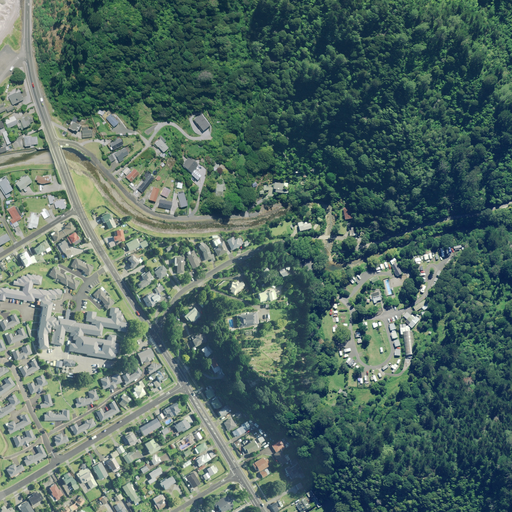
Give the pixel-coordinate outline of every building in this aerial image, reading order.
[(23,100),(19,91),(8,96),(12,105),(23,100)] [(118,123),(110,114),(105,119),(109,124),(112,127),(118,123)] [(209,125),(200,114),(191,121),(200,132),(209,125)] [(12,115),(0,119),(0,126),(14,121),(12,115)] [(24,116),(17,119),(22,128),(30,124),(29,123),(34,121),(31,116),(26,118),(24,116)] [(76,119),(73,117),(67,129),(74,132),(78,125),(74,123),(76,119)] [(5,129),(0,130),(0,132),(4,143),(10,141),(5,129)] [(165,141),(161,136),(159,138),(153,143),(162,153),(168,148),(163,143),(165,141)] [(37,144),(36,137),(21,138),(21,140),(22,147),(29,146),(29,145),(37,144)] [(122,145),(119,138),(108,144),(111,150),(122,145)] [(107,157),(110,162),(115,160),(117,163),(118,162),(123,160),(122,157),(128,154),(124,148),(107,157)] [(196,166),(188,158),(180,166),(189,174),(196,166)] [(138,174),(133,169),(124,178),(129,183),(138,174)] [(200,176),(195,170),(190,175),(195,181),(200,176)] [(149,174),(145,171),(141,175),(145,179),(137,188),(142,192),(153,178),(152,176),(153,175),(150,172),(149,174)] [(30,182),(25,175),(18,180),(19,181),(15,184),(20,191),(25,187),(25,186),(30,182)] [(52,183),(51,175),(34,177),(35,183),(40,184),(52,183)] [(9,183),(5,176),(0,178),(0,189),(1,192),(2,191),(6,199),(10,196),(8,192),(11,190),(8,184),(9,183)] [(224,187),(224,181),(216,180),(215,196),(222,197),(222,190),(224,190),(225,187),(224,187)] [(282,194),(283,182),(281,182),(275,181),(275,191),(276,191),(276,194),(282,194)] [(158,189),(151,187),(147,200),(154,202),(158,189)] [(170,190),(163,187),(160,194),(166,198),(170,190)] [(186,206),(182,193),(176,195),(180,207),(186,206)] [(65,208),(62,199),(53,203),(55,208),(58,207),(59,210),(65,208)] [(170,209),(171,202),(158,199),(156,207),(170,209)] [(16,221),(21,219),(19,216),(21,215),(15,205),(7,210),(11,219),(9,220),(11,224),(12,224),(14,227),(18,225),(16,221)] [(49,215),(45,208),(42,210),(43,212),(41,214),(44,219),(49,215)] [(353,219),(350,208),(343,209),(345,221),(353,219)] [(36,214),(31,213),(27,228),(32,229),(32,227),(36,228),(38,218),(35,217),(36,214)] [(110,218),(108,213),(101,217),(104,223),(105,222),(109,229),(115,226),(111,218),(110,218)] [(74,230),(70,222),(63,226),(65,229),(58,233),(56,230),(50,234),(52,237),(51,237),(54,242),(74,230)] [(302,223),(297,224),(300,233),(312,229),(310,224),(306,226),(305,224),(303,225),(302,223)] [(124,241),(122,230),(115,231),(116,236),(112,237),(113,242),(118,241),(118,242),(124,241)] [(78,239),(74,232),(66,237),(70,244),(78,239)] [(9,240),(6,234),(0,237),(0,244),(4,243),(9,240)] [(139,244),(136,238),(125,244),(129,252),(140,246),(139,244)] [(233,241),(231,238),(225,241),(230,251),(243,244),(240,238),(237,240),(236,239),(233,241)] [(219,243),(217,239),(213,241),(217,248),(214,250),(217,256),(227,252),(222,242),(219,243)] [(68,247),(63,240),(59,242),(61,245),(58,247),(62,253),(63,253),(66,258),(72,254),(69,249),(67,250),(66,248),(68,247)] [(51,250),(45,241),(42,242),(44,245),(42,247),(40,244),(33,249),(36,255),(45,250),(47,252),(51,250)] [(208,248),(202,242),(197,247),(201,251),(204,261),(210,259),(211,262),(215,261),(213,254),(210,255),(208,248)] [(30,259),(25,251),(18,255),(22,260),(21,261),(24,265),(29,262),(28,260),(30,259)] [(196,258),(193,251),(185,254),(192,269),(199,265),(198,263),(200,262),(198,257),(196,258)] [(137,260),(131,255),(127,259),(131,263),(128,267),(131,270),(138,262),(139,263),(141,261),(139,259),(137,260)] [(184,265),(184,257),(175,257),(175,264),(176,264),(176,273),(183,273),(183,265),(184,265)] [(75,258),(70,266),(75,269),(75,267),(78,269),(78,268),(82,270),(82,271),(85,272),(84,274),(88,276),(93,267),(85,264),(85,265),(81,263),(82,262),(75,258)] [(402,274),(396,264),(392,267),(395,272),(394,273),(397,277),(402,274)] [(166,270),(162,265),(153,273),(159,280),(166,274),(164,272),(166,270)] [(53,267),(49,275),(55,279),(56,277),(60,280),(59,281),(75,290),(79,283),(72,279),(71,280),(69,279),(70,277),(64,274),(63,275),(59,273),(60,271),(53,267)] [(427,276),(425,269),(416,272),(418,279),(427,276)] [(146,271),(139,275),(141,277),(139,278),(140,280),(137,283),(141,289),(151,282),(149,278),(151,277),(148,271),(147,272),(146,271)] [(38,330),(37,334),(38,349),(47,348),(46,335),(46,332),(48,333),(49,326),(52,327),(51,329),(55,329),(55,333),(52,332),(50,343),(61,345),(64,331),(73,333),(72,339),(75,340),(74,344),(69,343),(68,351),(86,354),(86,355),(113,360),(114,353),(117,353),(118,344),(114,343),(114,340),(115,335),(108,334),(108,337),(106,337),(106,340),(82,336),(82,334),(82,333),(100,336),(102,326),(117,329),(117,331),(126,332),(127,330),(128,323),(120,322),(121,315),(120,315),(120,311),(118,311),(118,309),(110,307),(108,315),(110,316),(110,319),(95,316),(96,313),(87,312),(85,321),(91,322),(91,325),(75,323),(75,321),(57,318),(56,321),(54,321),(54,318),(51,318),(48,317),(51,302),(49,302),(50,299),(55,299),(55,298),(59,299),(60,290),(53,289),(53,291),(48,290),(47,291),(37,289),(37,290),(31,289),(32,283),(40,285),(41,277),(26,275),(25,276),(22,276),(20,275),(20,277),(20,279),(17,278),(17,281),(13,281),(12,284),(22,286),(22,287),(22,291),(0,287),(0,299),(4,301),(4,297),(33,302),(34,297),(40,298),(38,306),(41,306),(41,309),(40,316),(39,323),(38,330)] [(236,292),(236,293),(243,288),(243,287),(244,286),(241,282),(239,283),(237,281),(231,285),(230,285),(228,289),(230,290),(229,293),(235,295),(236,292)] [(164,289),(161,285),(154,289),(157,294),(164,289)] [(107,309),(113,303),(108,297),(107,298),(103,295),(104,294),(99,288),(92,295),(96,298),(97,297),(99,299),(103,302),(102,303),(104,304),(103,306),(107,309)] [(275,299),(273,291),(257,294),(259,302),(275,299)] [(381,301),(379,293),(372,294),(374,304),(377,303),(377,302),(381,301)] [(154,303),(159,300),(158,299),(159,298),(157,295),(156,296),(156,294),(153,296),(151,294),(142,299),(147,307),(150,306),(151,307),(155,305),(154,303)] [(429,304),(428,304),(425,300),(412,308),(415,312),(421,308),(423,312),(431,307),(429,304)] [(198,313),(193,308),(183,317),(186,321),(188,319),(191,323),(198,316),(197,314),(198,313)] [(258,324),(256,313),(237,316),(239,328),(258,324)] [(0,320),(0,325),(3,331),(19,323),(15,314),(10,317),(12,321),(6,324),(4,320),(1,321),(1,320),(0,320)] [(410,332),(410,328),(408,328),(408,326),(406,327),(405,325),(400,325),(401,336),(403,335),(405,358),(415,357),(413,332),(410,332)] [(5,335),(9,345),(27,337),(25,334),(24,334),(22,328),(19,329),(17,331),(18,334),(12,337),(10,333),(8,335),(7,334),(5,335)] [(206,341),(202,334),(199,335),(198,334),(194,337),(195,338),(191,341),(194,347),(206,341)] [(11,351),(15,361),(21,359),(27,357),(26,356),(31,353),(28,345),(21,348),(23,352),(19,354),(17,350),(14,351),(14,350),(11,351)] [(212,352),(207,345),(200,351),(205,358),(212,352)] [(149,348),(137,354),(140,362),(144,361),(145,363),(150,360),(149,358),(153,357),(149,348)] [(218,366),(213,358),(207,361),(214,373),(221,370),(219,366),(218,366)] [(24,366),(19,369),(24,377),(39,369),(34,360),(29,362),(31,366),(26,370),(24,366)] [(121,376),(125,381),(124,382),(125,385),(139,376),(139,375),(140,374),(141,372),(136,364),(131,367),(134,373),(129,376),(127,373),(121,376)] [(147,371),(149,374),(161,367),(159,364),(156,366),(155,364),(153,365),(153,364),(149,366),(150,366),(147,368),(148,369),(147,370),(148,371),(147,371)] [(153,379),(156,377),(160,383),(162,382),(161,380),(167,377),(165,374),(163,376),(161,373),(163,372),(161,369),(150,375),(153,379)] [(107,377),(100,380),(102,386),(101,386),(103,389),(109,386),(110,389),(116,387),(114,384),(121,382),(118,374),(112,376),(113,377),(111,378),(113,382),(109,383),(107,377)] [(29,383),(26,384),(30,394),(36,391),(36,392),(42,389),(41,387),(47,384),(45,380),(45,381),(42,375),(37,378),(36,379),(38,385),(34,386),(32,383),(29,384),(29,383)] [(0,394),(14,385),(9,377),(6,379),(3,380),(6,383),(0,387),(0,394)] [(136,393),(138,398),(145,394),(141,388),(139,385),(133,389),(134,391),(134,392),(135,394),(136,393)] [(215,392),(211,385),(208,387),(209,389),(204,392),(208,399),(214,395),(213,393),(215,392)] [(75,404),(76,407),(89,404),(92,404),(91,401),(98,399),(97,396),(96,396),(94,390),(88,392),(89,398),(84,399),(84,398),(82,399),(81,398),(79,399),(79,398),(75,399),(77,404),(75,404)] [(0,408),(0,417),(15,408),(13,406),(19,403),(17,399),(13,394),(8,397),(9,398),(7,399),(10,404),(3,408),(3,407),(0,409),(0,408)] [(39,405),(40,408),(52,405),(49,394),(43,395),(45,401),(43,402),(44,403),(39,405)] [(118,404),(123,407),(126,403),(127,404),(130,399),(123,394),(120,397),(122,399),(118,404)] [(221,406),(217,399),(211,402),(216,409),(221,406)] [(96,413),(100,421),(119,411),(114,402),(108,404),(111,409),(103,413),(101,410),(96,413)] [(177,406),(175,403),(161,411),(165,417),(166,416),(168,418),(173,415),(173,416),(180,412),(176,407),(177,406)] [(230,410),(228,406),(223,408),(216,412),(220,418),(221,417),(221,416),(228,412),(227,411),(230,410)] [(44,415),(44,421),(69,420),(68,410),(65,411),(65,410),(62,410),(62,412),(63,412),(63,415),(54,415),(54,414),(52,414),(52,412),(46,412),(46,415),(44,415)] [(7,430),(9,434),(30,423),(26,414),(23,415),(23,414),(19,416),(21,419),(22,418),(23,420),(15,425),(13,421),(7,424),(8,425),(6,426),(8,429),(7,430)] [(236,427),(231,418),(223,423),(229,431),(236,427)] [(72,430),(75,435),(87,428),(88,429),(95,425),(91,419),(87,421),(87,420),(84,422),(85,423),(77,427),(75,424),(69,427),(71,431),(72,430)] [(160,426),(155,419),(138,429),(140,432),(143,436),(160,426)] [(186,422),(184,419),(174,425),(176,426),(175,427),(178,432),(181,430),(182,432),(189,428),(188,426),(189,425),(187,422),(186,422)] [(248,424),(246,422),(241,425),(241,426),(231,432),(235,438),(245,432),(244,429),(250,426),(249,423),(248,424)] [(12,438),(16,447),(22,445),(28,443),(28,442),(35,439),(34,436),(33,436),(30,430),(25,433),(26,437),(20,440),(19,436),(15,438),(15,437),(12,438)] [(136,439),(131,431),(128,433),(128,434),(123,436),(125,438),(123,440),(125,444),(127,443),(128,445),(127,446),(129,449),(132,447),(132,446),(136,443),(137,445),(141,442),(138,438),(136,439)] [(54,442),(56,446),(68,441),(66,436),(62,437),(61,433),(55,436),(55,437),(54,438),(55,442),(54,442)] [(261,437),(258,434),(255,436),(260,443),(264,441),(261,436),(261,437)] [(193,438),(191,435),(182,440),(187,447),(194,443),(191,439),(193,438)] [(155,444),(152,439),(143,444),(149,455),(159,449),(156,443),(155,444)] [(258,448),(254,440),(244,447),(248,454),(258,448)] [(281,449),(282,450),(285,448),(280,440),(271,446),(275,453),(273,454),(281,465),(289,460),(287,456),(286,457),(284,457),(280,450),(281,449)] [(207,449),(203,443),(195,448),(196,449),(194,450),(196,454),(198,452),(199,453),(207,449)] [(23,461),(26,466),(46,456),(40,445),(36,448),(38,453),(33,456),(33,455),(31,456),(30,455),(28,457),(27,456),(24,458),(25,460),(23,461)] [(124,451),(121,446),(116,449),(119,454),(124,451)] [(134,453),(133,450),(127,454),(126,453),(121,456),(127,464),(132,461),(129,456),(134,453)] [(198,467),(210,459),(206,453),(203,456),(202,455),(196,459),(197,460),(195,461),(198,467)] [(156,454),(151,457),(152,460),(151,461),(153,466),(161,461),(156,454)] [(119,469),(113,458),(106,462),(113,473),(119,469)] [(263,461),(262,458),(251,464),(255,470),(257,469),(258,472),(267,467),(266,464),(269,463),(266,459),(263,461)] [(191,464),(189,460),(181,465),(183,468),(191,464)] [(107,476),(99,462),(92,467),(99,480),(107,476)] [(6,470),(10,477),(24,469),(21,465),(16,468),(14,464),(8,467),(9,468),(6,470)] [(302,473),(298,464),(289,468),(288,467),(283,469),(285,474),(288,472),(291,479),(302,473)] [(148,470),(146,466),(140,469),(143,475),(147,473),(146,472),(148,470)] [(214,468),(212,466),(206,470),(210,476),(218,471),(215,467),(214,468)] [(161,470),(159,467),(148,474),(151,479),(147,481),(149,484),(156,480),(154,478),(161,473),(160,471),(161,470)] [(89,473),(90,473),(87,468),(83,470),(82,470),(77,472),(79,476),(78,477),(81,484),(86,481),(91,489),(97,485),(92,477),(91,477),(89,473)] [(269,473),(266,469),(259,473),(262,478),(269,473)] [(68,477),(66,473),(63,475),(64,478),(62,480),(65,484),(69,482),(74,490),(78,488),(71,475),(68,477)] [(200,484),(193,473),(184,478),(185,481),(187,480),(192,489),(200,484)] [(174,482),(170,476),(159,484),(160,485),(161,485),(164,490),(169,487),(169,486),(174,482)] [(130,487),(128,483),(121,487),(127,497),(128,496),(131,502),(133,501),(134,504),(141,500),(139,496),(137,497),(134,492),(135,492),(132,487),(130,487)] [(58,490),(54,484),(47,489),(51,495),(49,496),(54,502),(59,499),(58,497),(62,495),(58,490)] [(316,504),(319,508),(322,507),(316,497),(312,490),(306,494),(308,498),(310,497),(312,500),(314,502),(314,504),(315,505),(316,504)] [(31,506),(42,499),(38,492),(35,493),(35,492),(26,498),(31,506)] [(160,497),(159,495),(152,499),(155,505),(154,505),(157,511),(166,506),(163,501),(165,500),(163,496),(160,497)] [(85,500),(80,496),(75,502),(80,507),(85,500)] [(220,511),(222,511),(227,509),(228,511),(232,509),(231,507),(233,506),(231,503),(232,502),(230,497),(228,498),(227,496),(215,502),(220,511)] [(108,502),(105,497),(100,500),(103,505),(108,502)] [(309,505),(305,499),(295,505),(299,511),(302,511),(307,509),(308,511),(309,511),(313,510),(312,509),(314,508),(311,504),(309,505)] [(32,511),(27,502),(18,508),(20,511),(32,511)]
